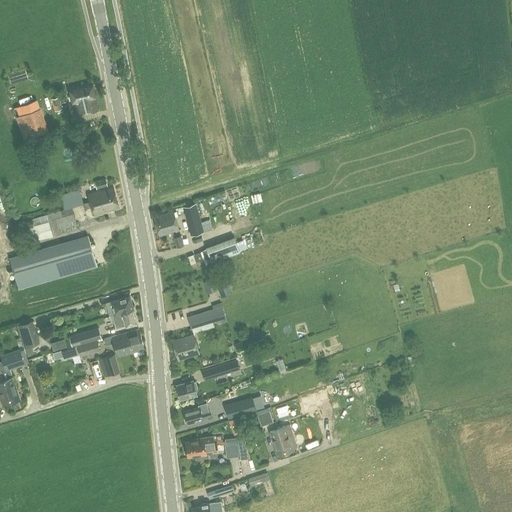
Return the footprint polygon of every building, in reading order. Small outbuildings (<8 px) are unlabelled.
[(13,79),(30,77),(29,70),(12,72),(13,79)] [(18,85),(33,80),(32,76),(17,80),(18,85)] [(92,84),(69,90),(72,102),(73,102),(76,115),(97,110),(93,97),(95,97),(92,84)] [(52,99),(54,107),(55,111),(62,109),(59,97),(52,99)] [(20,116),(16,117),(24,139),(49,130),(40,108),(37,98),(17,106),(20,116)] [(95,182),(97,191),(108,188),(106,178),(95,182)] [(83,203),(82,204),(84,210),(92,207),(94,215),(119,207),(113,186),(108,188),(97,191),(88,194),(90,200),(83,203)] [(60,195),(64,209),(71,207),(82,204),(83,203),(79,190),(60,195)] [(233,216),(242,213),(238,200),(230,202),(233,216)] [(202,221),(196,203),(183,207),(191,236),(211,230),(208,220),(202,221)] [(25,214),(32,237),(66,228),(59,205),(25,214)] [(173,211),(154,217),(160,235),(178,230),(174,216),(173,211)] [(88,235),(10,258),(19,287),(97,265),(88,235)] [(184,245),(181,236),(174,238),(177,247),(184,245)] [(206,248),(212,263),(240,252),(234,236),(206,246),(206,248)] [(206,265),(212,263),(206,248),(200,250),(201,252),(204,260),(206,265)] [(198,262),(204,260),(201,252),(195,254),(198,262)] [(193,254),(187,257),(190,265),(196,262),(193,254)] [(216,290),(211,278),(203,281),(208,293),(216,290)] [(127,310),(133,308),(130,296),(111,301),(106,302),(110,315),(114,314),(117,313),(121,312),(121,311),(122,311),(127,310)] [(187,316),(191,329),(226,318),(223,305),(222,302),(212,305),(213,308),(187,316)] [(116,327),(125,325),(125,327),(137,323),(133,308),(127,310),(122,311),(121,311),(121,312),(117,313),(119,319),(114,321),(116,327)] [(33,320),(17,325),(24,347),(40,342),(33,320)] [(97,338),(93,328),(69,335),(72,346),(97,338)] [(127,344),(129,353),(134,351),(144,348),(139,328),(124,333),(125,337),(127,344)] [(262,332),(249,338),(252,346),(265,341),(262,332)] [(117,356),(129,353),(127,344),(125,337),(124,333),(117,335),(112,336),(104,338),(106,344),(113,342),(117,356)] [(173,340),(179,360),(199,353),(193,334),(173,340)] [(65,339),(56,342),(59,350),(67,347),(65,339)] [(88,342),(91,353),(100,350),(97,339),(88,342)] [(88,342),(77,345),(81,356),(91,353),(88,342)] [(77,345),(69,347),(72,355),(79,353),(77,345)] [(22,352),(21,353),(20,351),(20,350),(0,356),(1,359),(2,361),(0,361),(0,364),(2,371),(5,378),(12,401),(20,399),(14,380),(10,369),(15,367),(26,364),(22,352)] [(62,362),(69,361),(67,351),(60,353),(62,362)] [(115,354),(105,357),(110,374),(120,370),(115,354)] [(32,360),(36,372),(48,369),(44,357),(32,360)] [(282,359),(276,361),(280,372),(285,370),(282,359)] [(213,368),(216,375),(240,368),(237,360),(213,368)] [(0,396),(3,404),(12,401),(5,378),(2,371),(0,364),(0,396)] [(193,381),(192,380),(177,384),(181,400),(197,395),(195,390),(198,389),(195,380),(193,381)] [(324,389),(315,392),(323,418),(333,415),(328,400),(333,398),(331,392),(326,394),(324,389)] [(254,397),(246,400),(250,411),(258,408),(254,397)] [(305,397),(291,402),(294,412),(309,408),(305,397)] [(250,411),(246,400),(235,403),(238,415),(250,412),(250,411)] [(211,416),(209,410),(207,402),(199,404),(200,407),(185,411),(188,423),(203,419),(211,416)] [(261,413),(260,410),(247,414),(249,422),(259,419),(257,414),(261,413)] [(273,422),(269,410),(261,413),(257,414),(259,419),(261,426),(273,422)] [(231,427),(240,424),(237,417),(229,420),(231,427)] [(290,425),(280,428),(287,451),(294,449),(293,448),(296,447),(293,437),(290,425)] [(287,451),(280,428),(270,431),(277,454),(287,451)] [(188,455),(195,455),(194,446),(204,445),(209,444),(209,446),(211,446),(211,444),(214,444),(213,443),(213,436),(193,439),(193,441),(186,442),(188,455)] [(226,445),(237,443),(238,443),(241,459),(250,458),(242,436),(225,439),(226,445)] [(194,446),(195,455),(196,454),(196,458),(208,457),(208,453),(218,451),(217,443),(216,442),(213,443),(214,444),(211,444),(211,446),(209,446),(209,444),(204,445),(194,446)] [(239,456),(237,443),(226,445),(225,445),(226,458),(239,456)] [(270,481),(267,472),(248,478),(250,485),(256,483),(257,485),(270,481)] [(217,489),(219,496),(234,491),(232,484),(217,489)] [(209,511),(209,502),(209,501),(201,502),(201,505),(193,507),(193,511),(209,511)]
